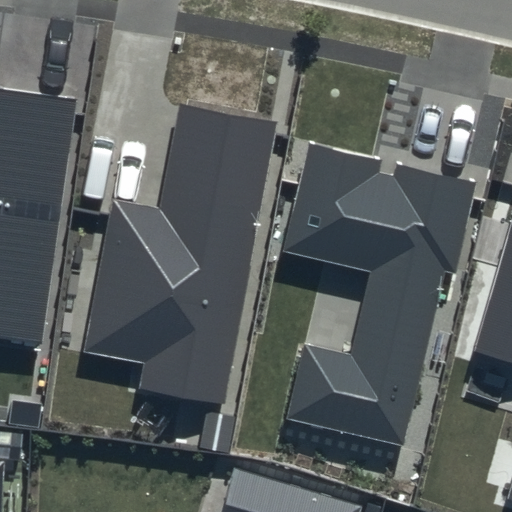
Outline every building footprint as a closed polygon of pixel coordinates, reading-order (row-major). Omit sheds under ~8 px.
[(77,100),(0,89),(0,339),(44,345),(77,100)] [(224,404),(277,121),(179,103),(159,209),(110,200),(82,352),(142,363),(138,388),(224,404)] [(381,159),(311,142),(285,250),(372,271),(352,356),(304,345),(286,418),(402,445),(444,271),(456,274),(478,182),(396,163),(393,174),(379,171),(381,159)] [(511,496),(511,224),(475,350),(511,360),(511,493),(511,496)] [(358,511),(360,506),(235,467),(222,511),(358,511)]
